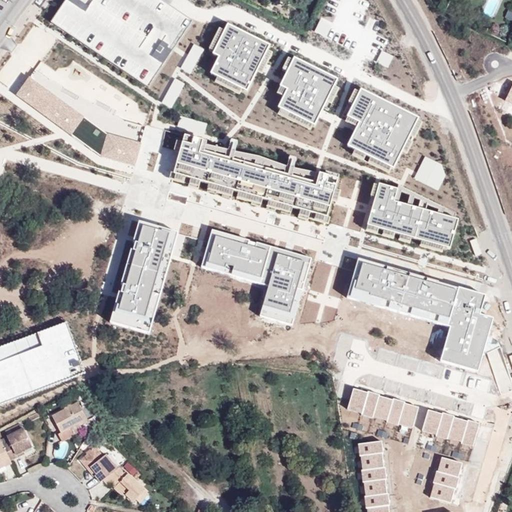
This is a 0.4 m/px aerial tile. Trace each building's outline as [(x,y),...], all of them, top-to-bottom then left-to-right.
[(155,0),(66,0),(51,23),(147,89),(191,24),(155,0)] [(246,93),(256,72),(261,74),(271,54),(267,51),(269,46),(228,25),(225,32),(219,29),(209,50),(214,52),(213,56),(218,58),(210,75),(217,78),(214,84),(239,96),(241,90),(246,93)] [(203,50),(194,45),(180,69),(189,74),(203,50)] [(294,59),(292,62),(288,59),(282,70),(287,72),(276,95),(283,98),(278,108),(281,109),(278,116),(310,131),(313,125),(314,126),(323,108),(328,110),(339,89),(333,86),(336,80),(294,59)] [(85,116),(29,76),(16,95),(71,135),(100,156),(134,165),(140,142),(109,133),(85,116)] [(184,84),(175,79),(161,102),(170,108),(184,84)] [(356,150),(353,155),(388,173),(391,167),(393,169),(401,152),(406,155),(412,143),(407,140),(410,135),(415,137),(422,123),(417,121),(418,119),(360,91),(359,93),(354,91),(348,103),(353,106),(347,118),(344,123),(357,129),(348,146),(356,150)] [(182,115),(179,125),(205,133),(208,123),(182,115)] [(122,120),(119,130),(140,136),(143,126),(122,120)] [(339,181),(183,141),(172,184),(328,224),(339,181)] [(425,156),(416,179),(439,189),(449,166),(425,156)] [(397,189),(379,184),(367,227),(449,249),(457,219),(394,202),(397,189)] [(177,233),(137,222),(110,324),(150,335),(177,233)] [(311,259),(210,232),(201,268),(267,286),(258,318),(292,328),(301,296),(311,259)] [(485,295),(355,259),(345,299),(449,328),(440,362),(478,372),(493,319),(479,315),(485,295)] [(65,322),(0,346),(0,404),(85,373),(65,322)] [(368,393),(353,389),(347,411),(361,415),(361,417),(371,420),(372,418),(387,422),(386,424),(398,427),(398,425),(412,429),(418,408),(404,404),(405,402),(393,399),(393,401),(379,397),(379,395),(368,392),(368,393)] [(62,441),(74,435),(70,427),(79,423),(87,419),(78,402),(51,415),(61,433),(58,434),(62,441)] [(442,415),(427,410),(421,433),(435,437),(435,438),(445,441),(446,439),(461,443),(460,445),(472,449),(479,424),(467,421),(467,422),(453,419),(453,417),(442,414),(442,415)] [(70,427),(74,435),(83,430),(79,423),(70,427)] [(10,442),(3,445),(10,460),(17,457),(16,454),(23,451),(32,446),(24,429),(7,437),(10,442)] [(7,437),(0,440),(3,445),(10,442),(7,437)] [(3,445),(0,440),(0,468),(5,466),(11,463),(10,460),(3,445)] [(382,442),(358,445),(360,457),(361,457),(362,470),(361,471),(362,483),(364,483),(366,498),(364,498),(366,509),(367,509),(367,511),(388,511),(388,506),(390,506),(388,494),(386,495),(384,481),(386,481),(385,468),(383,468),(381,454),(383,453),(382,442)] [(94,476),(100,483),(103,480),(118,468),(106,454),(103,457),(95,446),(86,453),(87,454),(80,460),(87,469),(90,467),(96,475),(94,476)] [(462,465),(442,458),(438,472),(436,471),(433,483),(434,484),(430,498),(451,505),(455,490),(454,489),(457,479),(458,479),(462,465)] [(90,467),(87,469),(94,476),(96,475),(90,467)] [(124,473),(119,467),(118,468),(103,480),(109,486),(112,484),(115,487),(114,488),(124,497),(126,495),(134,502),(136,500),(145,490),(126,471),(124,473)] [(149,494),(145,490),(136,500),(140,503),(149,494)]
